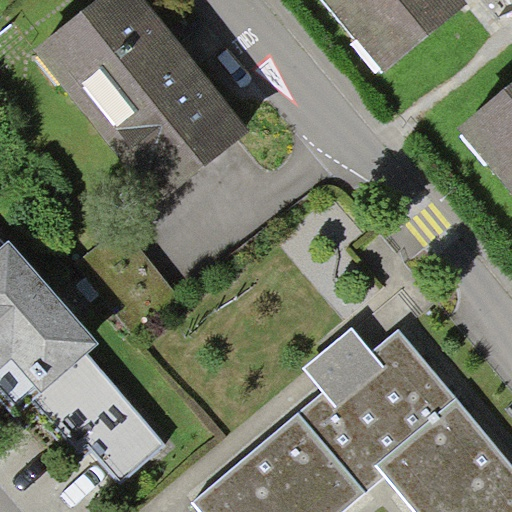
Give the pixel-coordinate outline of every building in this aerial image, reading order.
[(191,54),(145,0),(96,0),(33,53),(161,206),(253,129),(191,54)] [(470,1),(468,0),(321,0),(385,73),(470,1)] [(511,81),(456,130),(511,195),(511,81)] [(100,346),(11,242),(6,246),(0,251),(0,393),(18,415),(42,394),(117,481),(166,439),(91,353),(100,346)] [(511,511),(511,461),(400,329),(372,352),(353,329),(305,369),(323,391),(191,501),(200,511),(345,511),(385,479),(411,511),(511,511)]
